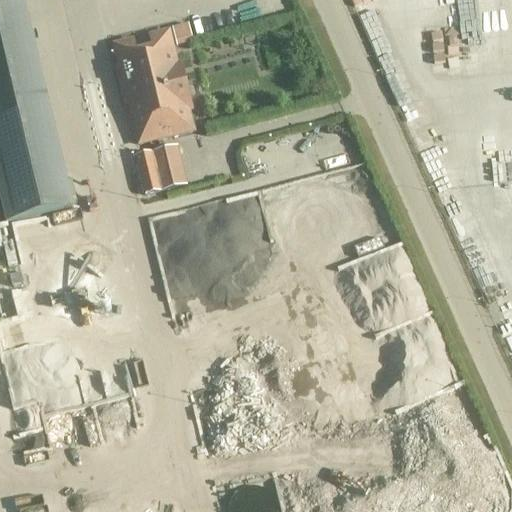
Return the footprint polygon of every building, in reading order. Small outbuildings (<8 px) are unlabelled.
[(0,0),(0,196),(6,224),(65,210),(15,0),(0,0)] [(177,54),(174,55),(169,33),(149,38),(152,51),(137,55),(134,42),(114,47),(119,68),(115,69),(125,107),(129,106),(138,146),(193,133),(188,111),(191,110),(177,54)] [(150,154),(160,194),(187,187),(177,147),(150,154)] [(239,291),(220,197),(171,207),(196,330),(226,324),(220,295),(239,291)] [(275,503),(273,500),(270,497),(267,494),(264,492),(260,490),(256,489),(252,488),(248,489),(244,490),(240,491),(237,493),(234,496),(231,499),(229,503),(228,507),(227,511),(276,511),(277,511),(276,507),(275,503)]
